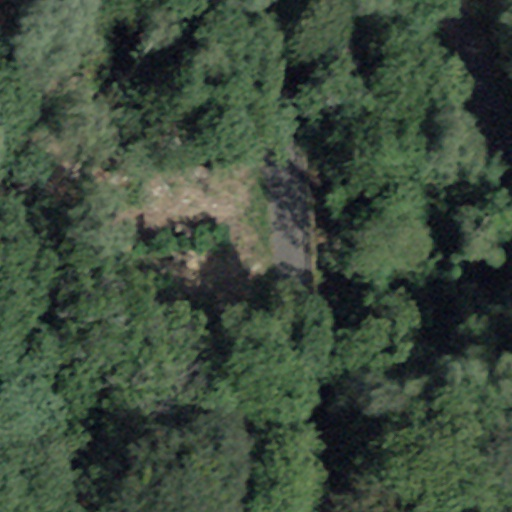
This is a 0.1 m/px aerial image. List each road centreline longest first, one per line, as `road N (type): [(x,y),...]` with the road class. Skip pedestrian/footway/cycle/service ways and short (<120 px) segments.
road 1 (unclassified): [(245,0),(269,109),(297,322),(306,511)]
road 2 (unclassified): [(511,156),(447,0)]
